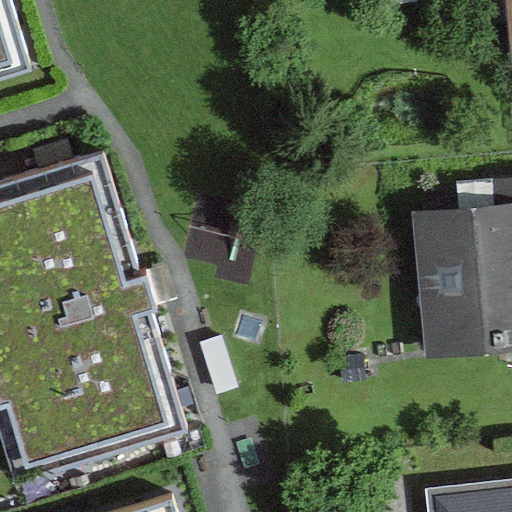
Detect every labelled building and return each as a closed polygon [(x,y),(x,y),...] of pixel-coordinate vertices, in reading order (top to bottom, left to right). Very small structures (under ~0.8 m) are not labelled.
[(0,0),(0,75),(32,65),(11,0),(0,0)] [(511,0),(496,0),(501,64),(511,63),(511,0)] [(146,266),(140,268),(103,147),(0,178),(0,322),(44,468),(187,425),(151,303),(157,302),(146,266)] [(412,213),(420,352),(511,346),(511,176),(488,178),(489,208),(412,213)] [(511,511),(511,479),(427,489),(429,511),(511,511)] [(177,511),(172,492),(106,511),(177,511)]
